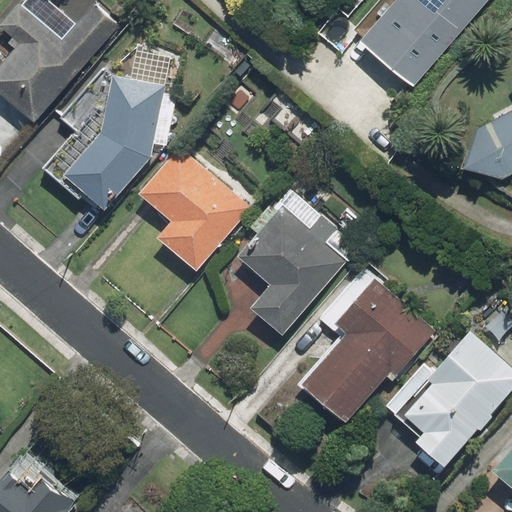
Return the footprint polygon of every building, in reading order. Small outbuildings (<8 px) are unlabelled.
[(494,0),(402,0),(373,34),(425,80),(494,0)] [(125,22),(101,1),(69,38),(26,1),(8,22),(29,39),(0,72),(0,78),(44,116),(125,22)] [(120,73),(110,129),(75,167),(115,204),(158,154),(171,84),(120,73)] [(283,110),(276,118),(301,142),(319,124),(284,91),(274,102),(283,110)] [(511,111),(484,126),(472,162),(509,175),(511,173),(511,111)] [(188,143),(149,187),(181,215),(167,231),(206,265),(259,206),(188,143)] [(342,226),(327,213),(315,227),(288,204),(248,251),(281,279),(261,302),(293,329),(352,260),(330,241),(342,226)] [(403,371),(441,329),(381,276),(345,317),(358,328),(316,374),(360,413),(400,368),(403,371)] [(511,394),(511,356),(478,327),(437,372),(443,377),(417,406),(437,423),(428,433),(456,458),(488,423),(490,424),(501,412),(498,410),(511,394)] [(36,466),(25,456),(0,484),(0,511),(71,511),(79,503),(77,501),(83,494),(63,477),(70,469),(57,458),(49,468),(40,461),(36,466)]
